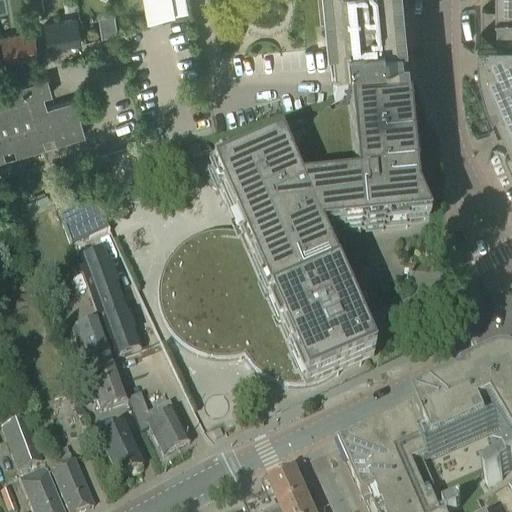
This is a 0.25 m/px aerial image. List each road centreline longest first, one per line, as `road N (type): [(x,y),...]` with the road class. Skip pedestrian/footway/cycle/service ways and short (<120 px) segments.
road 1 (tertiary): [(511,286),(444,124),(437,0)]
road 2 (tertiary): [(310,434),(511,331)]
road 3 (tertiary): [(152,511),(310,434)]
